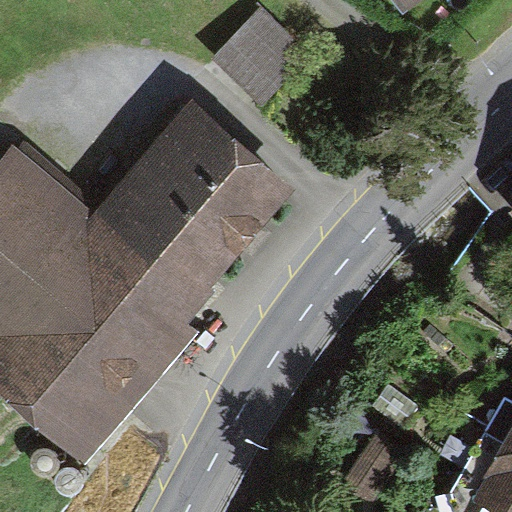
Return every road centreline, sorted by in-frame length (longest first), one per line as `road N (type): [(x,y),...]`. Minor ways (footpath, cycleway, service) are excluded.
road 1 (tertiary): [(186,511),(298,324),(380,220),(511,94)]
road 2 (unknown): [(380,220),(159,68),(94,62)]
